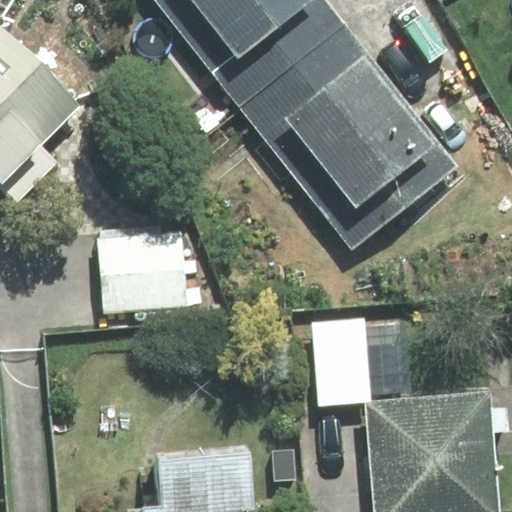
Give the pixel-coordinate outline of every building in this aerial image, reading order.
[(449,171),(316,0),(142,0),(340,255),(449,171)] [(0,213),(9,222),(56,169),(34,149),(74,105),(0,37),(0,213)] [(178,236),(91,243),(96,321),(183,315),(178,236)] [(361,413),(359,330),(308,331),(310,415),(361,413)] [(485,511),(478,405),(365,413),(371,511),(485,511)] [(244,511),(239,451),(127,462),(132,511),(244,511)]
